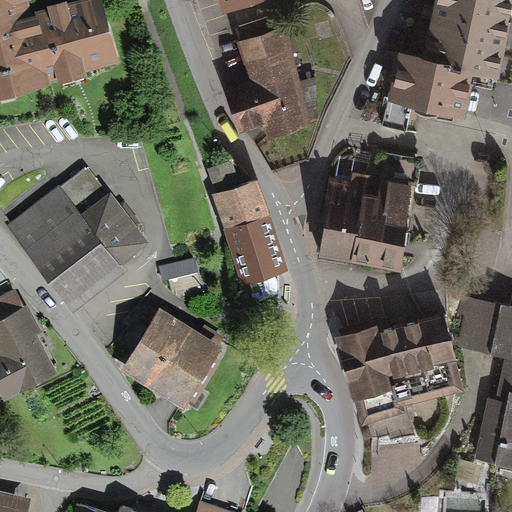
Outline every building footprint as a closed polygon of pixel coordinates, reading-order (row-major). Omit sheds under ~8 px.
[(27,0),(0,0),(0,97),(51,84),(49,76),(58,73),(61,85),(88,77),(86,70),(118,62),(100,0),(80,0),(67,4),(65,0),(60,0),(46,4),(48,11),(32,15),(27,0)] [(511,16),(511,0),(438,0),(435,19),(427,57),(394,51),(390,69),(384,104),(466,119),(474,74),(501,79),(511,16)] [(286,29),(242,40),(253,81),(225,89),(231,110),(236,131),(267,123),(271,135),(312,124),(306,100),(293,54),(286,29)] [(244,276),(286,263),(258,173),(243,177),(236,157),(214,164),(221,187),(216,189),(244,276)] [(82,165),(7,224),(68,302),(143,244),(82,165)] [(350,182),(332,179),(318,261),(398,275),(413,186),(383,181),(380,194),(367,192),(370,176),(352,173),(350,182)] [(199,263),(166,265),(167,284),(201,282),(199,263)] [(9,287),(0,291),(0,394),(50,368),(30,330),(36,327),(22,300),(17,303),(9,287)] [(511,307),(468,298),(458,346),(508,357),(511,358),(511,307)] [(219,346),(159,307),(120,366),(180,405),(219,346)] [(369,323),(329,334),(346,396),(350,396),(357,422),(400,410),(398,403),(456,386),(434,311),(371,329),(369,323)] [(511,358),(508,357),(499,402),(490,401),(477,460),(511,467),(511,358)] [(24,511),(28,495),(0,489),(0,511),(24,511)] [(107,511),(104,511),(72,501),(68,511),(149,511),(136,508),(120,503),(111,500),(107,511)] [(190,511),(226,511),(194,501),(190,511)]
